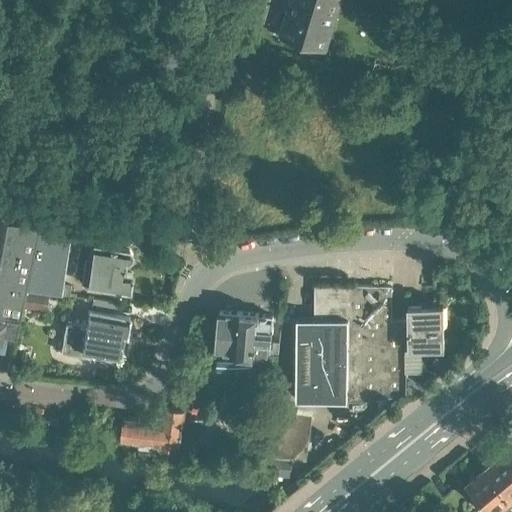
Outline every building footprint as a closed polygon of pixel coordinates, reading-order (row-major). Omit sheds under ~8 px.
[(326,50),(338,9),(341,0),(290,0),(280,35),(326,50)] [(0,348),(4,349),(7,332),(15,334),(24,288),(38,223),(5,219),(0,247),(0,348)] [(39,223),(25,288),(69,295),(71,284),(63,283),(70,234),(71,228),(72,228),(72,227),(44,224),(39,223)] [(94,244),(88,284),(118,289),(118,290),(120,290),(120,289),(130,291),(133,273),(124,272),(125,268),(126,261),(127,261),(132,258),(133,253),(130,249),(129,249),(94,244)] [(315,317),(297,317),(296,399),(349,399),(349,284),(315,283),(315,317)] [(409,349),(409,320),(392,320),(392,284),(349,284),(349,399),(365,399),(376,398),(376,399),(407,394),(407,375),(407,349),(409,349)] [(29,291),(26,305),(46,308),(49,294),(29,291)] [(408,313),(409,320),(409,349),(445,348),(444,304),(408,304),(408,313)] [(66,324),(62,351),(85,355),(86,350),(119,356),(123,334),(127,335),(130,317),(89,309),(86,327),(66,324)] [(216,369),(225,367),(237,365),(237,368),(242,373),(248,372),(254,368),(256,363),(257,353),(271,354),(272,341),(273,341),(274,326),(273,326),(274,315),(259,313),(259,312),(240,311),(220,310),(216,369)] [(186,408),(165,405),(163,421),(125,416),(123,438),(160,443),(159,443),(180,446),(186,408)] [(271,414),(264,464),(268,464),(266,474),(290,477),(291,468),(293,456),(300,457),(305,419),(271,414)] [(199,444),(200,434),(183,432),(182,442),(199,444)] [(138,461),(148,465),(149,448),(139,447),(138,461)] [(496,453),(486,462),(488,465),(487,466),(511,495),(511,457),(506,450),(499,456),(496,453)] [(511,495),(487,466),(467,483),(469,486),(468,491),(473,496),(478,496),(482,501),(480,505),(485,511),(490,511),(493,511),(504,504),(507,508),(510,511),(511,511),(511,495)]
